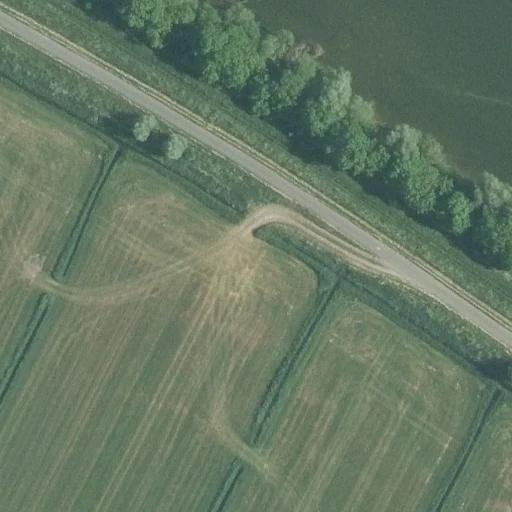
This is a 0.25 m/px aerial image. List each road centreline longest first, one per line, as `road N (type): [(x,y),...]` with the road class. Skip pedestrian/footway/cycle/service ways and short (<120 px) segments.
road 1 (unclassified): [(511,343),(247,161),(0,20)]
road 2 (track): [(0,266),(83,298),(172,277),(269,211),(374,266),(417,279)]
